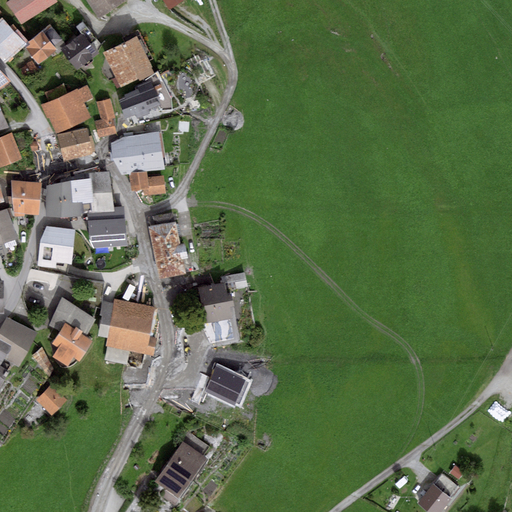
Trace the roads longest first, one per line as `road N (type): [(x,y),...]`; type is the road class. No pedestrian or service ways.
road 1 (unclassified): [(0,64),(46,134),(38,227),(0,318)]
road 2 (track): [(212,0),(233,87),(174,199),(138,213)]
road 3 (track): [(334,511),(453,424),(511,357)]
road 4 (track): [(75,0),(98,28),(150,14),(217,48),(233,68)]
